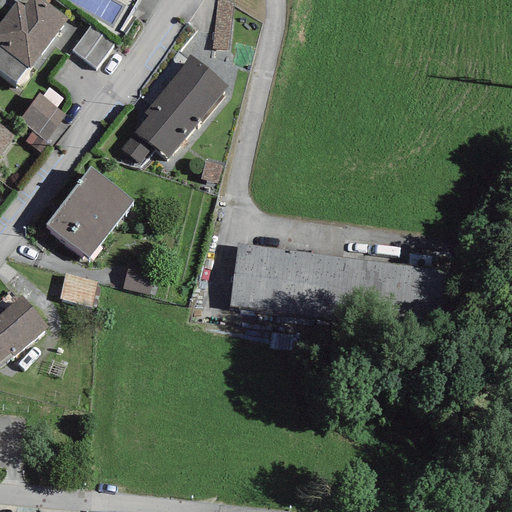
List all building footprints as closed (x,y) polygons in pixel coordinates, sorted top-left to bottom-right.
[(68,18),(42,0),(27,0),(23,6),(16,1),(0,22),(0,70),(16,83),(27,68),(29,69),(68,18)] [(234,3),(224,0),(216,0),(211,50),(229,52),(234,3)] [(116,43),(92,24),(72,51),(96,69),(116,43)] [(228,86),(190,56),(144,114),(148,117),(135,132),(153,147),(169,160),(228,86)] [(65,115),(38,94),(18,120),(45,141),(65,115)] [(0,154),(13,137),(0,126),(0,154)] [(138,164),(153,147),(135,132),(120,149),(138,164)] [(41,154),(48,145),(31,133),(24,141),(41,154)] [(221,167),(204,162),(200,179),(217,183),(221,167)] [(131,199),(90,168),(47,225),(88,256),(131,199)] [(463,271),(236,246),(230,306),(457,331),(463,271)] [(155,274),(127,268),(122,289),(150,295),(155,274)] [(96,282),(64,275),(59,299),(91,306),(96,282)] [(48,327),(20,296),(0,313),(0,361),(10,353),(14,357),(48,327)]
